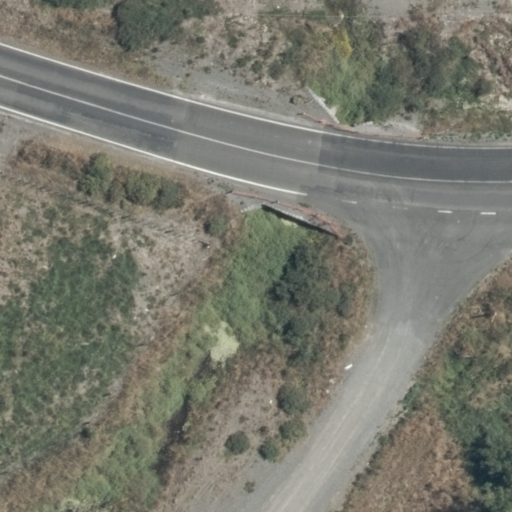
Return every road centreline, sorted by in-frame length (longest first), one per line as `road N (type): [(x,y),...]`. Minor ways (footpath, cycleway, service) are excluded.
road 1 (unclassified): [(0,77),(218,147),(456,187)]
road 2 (unclassified): [(456,187),(429,287),(271,511)]
